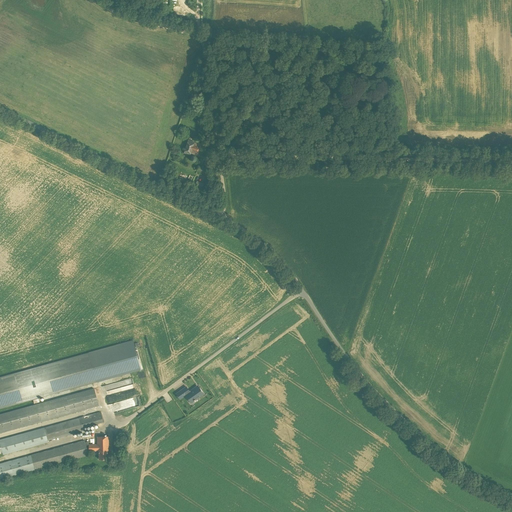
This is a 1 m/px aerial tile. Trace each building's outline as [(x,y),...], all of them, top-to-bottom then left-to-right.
[(197,155),(200,145),(193,143),(194,142),(188,140),(184,153),(189,155),(190,152),(197,155)] [(206,175),(208,170),(199,166),(197,171),(206,175)] [(136,350),(133,340),(0,376),(0,408),(97,382),(141,370),(138,359),(140,359),(137,349),(136,350)] [(186,386),(175,393),(180,400),(185,396),(191,404),(204,394),(201,390),(200,390),(197,385),(189,391),(186,386)] [(124,391),(125,398),(112,401),(113,404),(120,403),(120,399),(138,396),(136,388),(124,391)] [(0,432),(98,406),(94,389),(0,414),(0,432)] [(0,445),(3,455),(48,442),(47,441),(82,431),(81,428),(103,422),(100,412),(0,439),(0,445)] [(107,459),(107,450),(108,450),(108,436),(97,436),(97,443),(90,444),(90,451),(98,450),(98,459),(107,459)] [(0,479),(88,455),(86,445),(84,441),(0,463),(0,479)]
